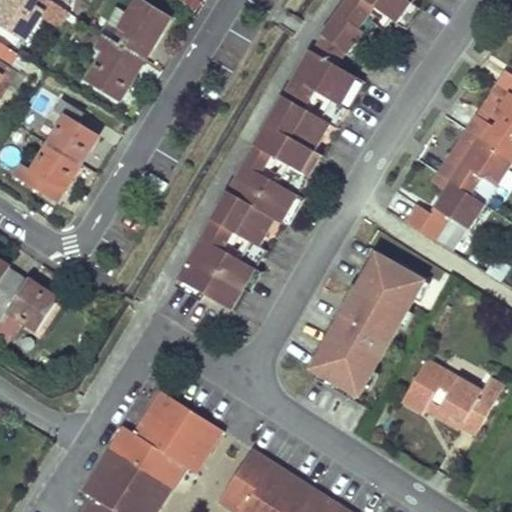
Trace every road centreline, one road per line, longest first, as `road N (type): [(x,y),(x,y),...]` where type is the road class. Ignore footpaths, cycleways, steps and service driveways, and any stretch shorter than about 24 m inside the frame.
road 1 (residential): [(243,377),(473,0)]
road 2 (residential): [(0,205),(51,239),(70,246),(86,238),(232,0)]
road 3 (residential): [(243,377),(450,511)]
road 4 (residential): [(89,441),(157,322),(243,377)]
